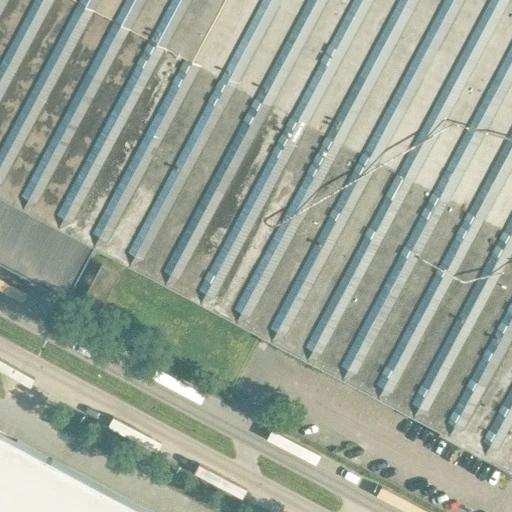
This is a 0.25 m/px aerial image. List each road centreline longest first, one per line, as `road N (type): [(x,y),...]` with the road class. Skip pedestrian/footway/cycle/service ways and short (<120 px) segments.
road 1 (unclassified): [(258,433),(0,295)]
road 2 (unclassified): [(232,477),(0,354)]
road 3 (unclassified): [(404,511),(258,433)]
